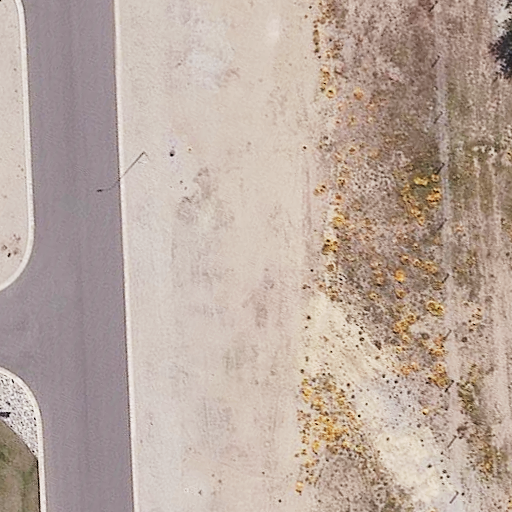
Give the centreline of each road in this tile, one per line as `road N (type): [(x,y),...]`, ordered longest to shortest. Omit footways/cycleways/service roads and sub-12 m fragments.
road 1 (residential): [(81,317),(70,0)]
road 2 (residential): [(89,511),(81,317)]
